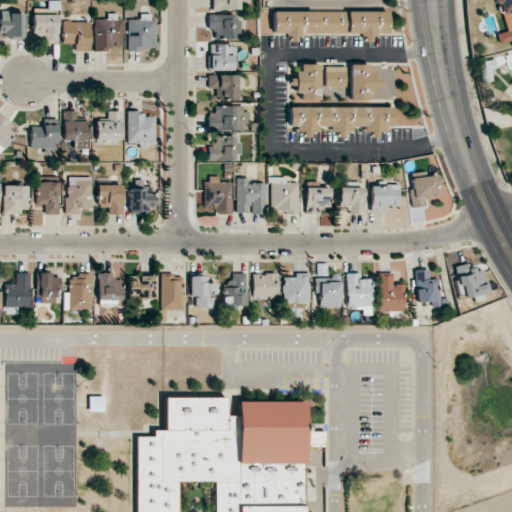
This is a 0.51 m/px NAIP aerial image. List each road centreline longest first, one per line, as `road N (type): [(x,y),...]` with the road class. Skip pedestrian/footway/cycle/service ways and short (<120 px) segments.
road 1 (residential): [(0,243),(398,244),(457,232),(511,206)]
road 2 (secondary): [(430,0),(471,171),(511,255)]
road 3 (residential): [(180,0),(177,243)]
road 4 (residential): [(180,82),(26,82)]
